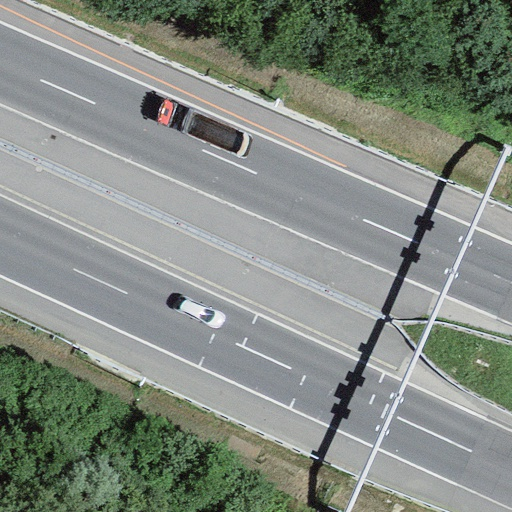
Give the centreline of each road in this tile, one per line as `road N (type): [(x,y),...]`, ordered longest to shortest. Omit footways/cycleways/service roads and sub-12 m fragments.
road 1 (motorway): [(0,237),(511,470)]
road 2 (motorway): [(511,285),(0,64)]
